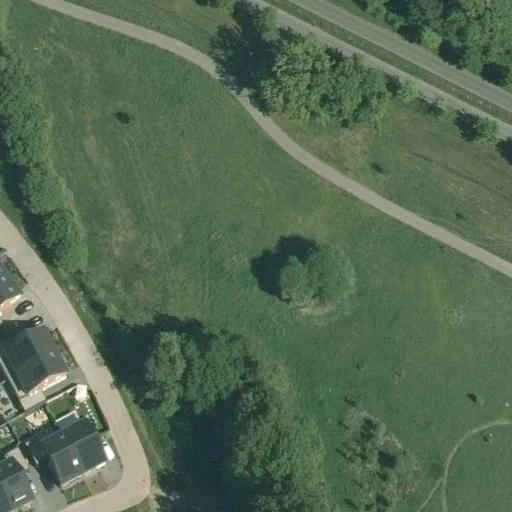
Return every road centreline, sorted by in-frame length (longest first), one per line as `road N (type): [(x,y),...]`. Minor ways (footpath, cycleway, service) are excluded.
road 1 (residential): [(93,511),(111,503),(124,480),(127,448),(84,352),(0,231)]
road 2 (tertiary): [(235,0),(511,138)]
road 3 (tertiary): [(511,109),(297,0)]
